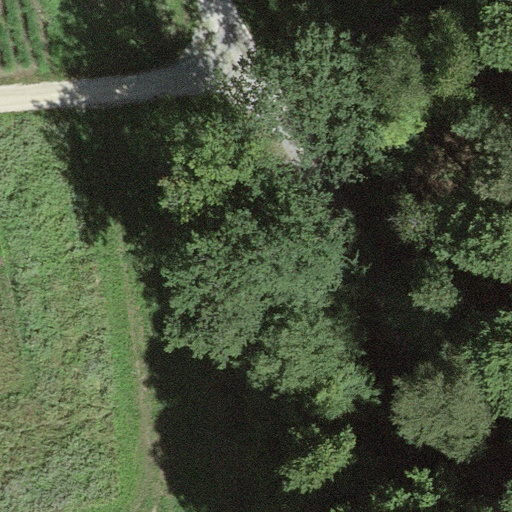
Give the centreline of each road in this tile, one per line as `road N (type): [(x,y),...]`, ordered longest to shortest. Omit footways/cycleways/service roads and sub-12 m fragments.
road 1 (track): [(262,75),(413,345),(511,493)]
road 2 (track): [(0,97),(262,75)]
road 3 (track): [(262,75),(471,0)]
